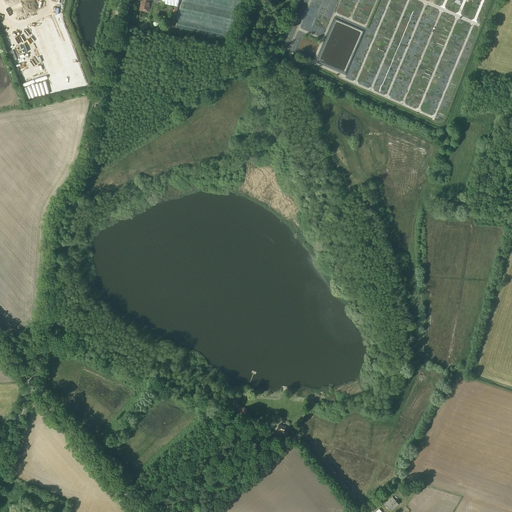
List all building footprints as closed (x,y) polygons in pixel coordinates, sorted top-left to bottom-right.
[(148,12),(150,0),(142,0),(141,0),(140,5),(141,6),(140,10),(148,12)] [(177,8),(173,7),(169,26),(173,27),(177,8)] [(234,409),(236,400),(228,398),(225,407),(234,409)] [(284,433),(286,427),(279,424),(277,430),(284,433)] [(391,511),(399,504),(392,497),(384,504),(391,511)]
